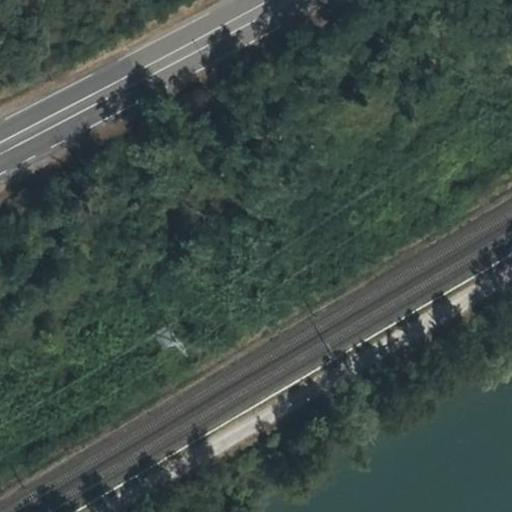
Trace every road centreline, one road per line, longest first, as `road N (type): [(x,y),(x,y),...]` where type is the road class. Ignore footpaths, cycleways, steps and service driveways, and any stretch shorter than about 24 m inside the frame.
road 1 (track): [(100,511),(511,269)]
road 2 (primary): [(0,151),(274,0)]
